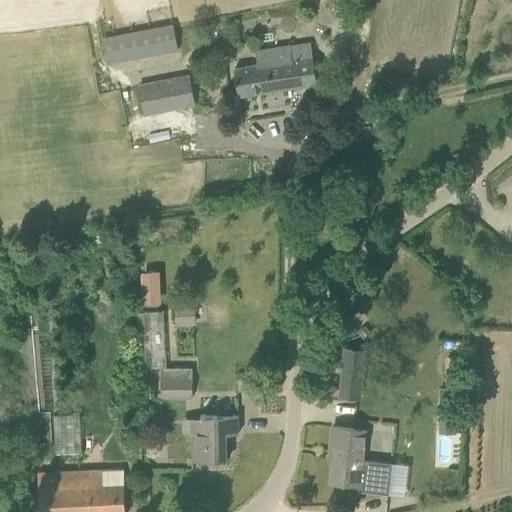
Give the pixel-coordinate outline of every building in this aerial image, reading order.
[(108,62),(180,48),(175,22),(103,36),(108,62)] [(317,84),(313,56),(293,59),(291,46),(256,52),(258,65),(234,68),(239,96),(317,84)] [(191,74),(139,84),(145,116),(197,107),(191,74)] [(142,270),(144,302),(164,301),(163,269),(142,270)] [(59,410),(48,297),(14,301),(22,381),(28,381),(29,387),(27,387),(28,396),(30,396),(32,416),(34,416),(37,443),(53,441),(50,411),(59,410)] [(176,326),(196,324),(194,303),(175,305),(176,326)] [(341,396),(360,398),(366,349),(346,347),(341,396)] [(193,396),(192,377),(163,377),(162,397),(193,396)] [(154,384),(145,384),(145,398),(155,398),(154,384)] [(456,388),(440,388),(440,411),(456,412),(456,388)] [(16,398),(0,411),(0,414),(14,431),(31,416),(16,398)] [(81,451),(80,413),(54,414),(56,452),(81,451)] [(183,433),(192,433),(193,461),(227,460),(227,433),(239,433),(239,415),(206,415),(206,414),(201,415),(201,417),(202,417),(202,418),(183,419),(183,433)] [(362,459),(365,430),(333,426),(331,445),(335,446),(331,482),(359,484),(358,491),(389,495),(392,463),(362,459)] [(126,511),(124,469),(102,470),(39,473),(39,490),(39,511),(126,511)]
